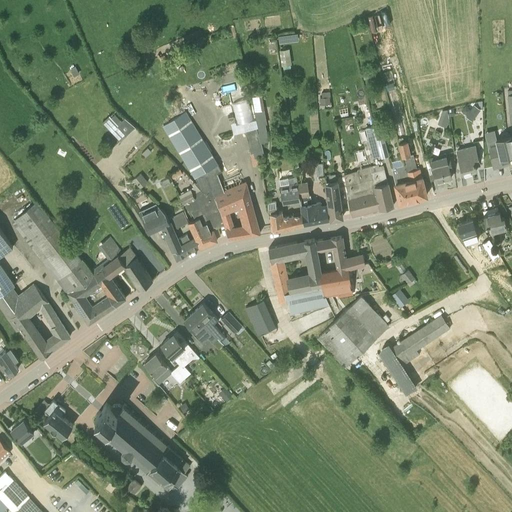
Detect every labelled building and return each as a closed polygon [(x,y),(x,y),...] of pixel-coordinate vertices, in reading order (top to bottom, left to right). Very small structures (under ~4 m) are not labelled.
[(374,33),(380,30),(373,14),(367,16),(374,33)] [(291,47),(281,48),(283,66),(293,65),(291,47)] [(271,53),(272,66),(281,65),(280,52),(271,53)] [(158,57),(162,66),(168,63),(164,55),(164,54),(159,56),(158,54),(156,55),(157,57),(158,57)] [(331,98),(330,94),(323,95),(324,104),(331,103),(331,98)] [(475,117),(481,110),(474,105),(468,112),(475,117)] [(260,140),(268,138),(265,124),(267,124),(264,110),(255,112),(256,118),(258,127),(258,133),(260,140)] [(217,196),(227,191),(221,181),(220,181),(217,174),(223,171),(223,170),(186,111),(176,117),(163,126),(195,176),(197,182),(195,183),(201,189),(204,192),(205,191),(207,196),(208,196),(217,196)] [(445,121),(448,114),(442,112),(439,119),(445,121)] [(116,125),(126,135),(133,129),(125,121),(123,119),(116,125)] [(381,154),(377,139),(373,125),(365,127),(373,157),(381,154)] [(258,133),(256,127),(244,130),(250,153),(255,152),(256,156),(264,154),(260,140),(258,133)] [(494,166),(510,162),(508,155),(511,154),(511,137),(511,135),(496,139),(497,146),(489,148),(494,166)] [(377,139),(381,154),(381,157),(389,155),(384,137),(377,139)] [(402,156),(410,154),(407,141),(399,143),(402,156)] [(463,173),(476,170),(474,162),(479,161),(477,157),(480,156),(477,145),(475,146),(457,150),(459,158),(463,173)] [(437,180),(451,177),(448,165),(451,165),(448,153),(431,157),(431,159),(434,169),(437,180)] [(406,168),(414,199),(419,198),(418,197),(427,195),(422,177),(420,168),(419,168),(417,162),(416,163),(413,154),(403,156),(405,164),(406,168)] [(378,166),(378,164),(357,169),(357,170),(344,174),(346,185),(348,192),(347,193),(352,215),(380,208),(394,205),(388,182),(385,169),(384,165),(378,166)] [(406,168),(405,164),(392,168),(400,201),(408,200),(414,199),(406,168)] [(171,175),(174,178),(182,174),(180,170),(171,175)] [(246,183),(240,171),(221,181),(227,191),(246,183)] [(140,188),(148,181),(140,173),(133,179),(140,188)] [(336,181),(335,173),(328,174),(329,182),(326,183),(331,218),(331,219),(342,217),(338,180),(336,181)] [(300,193),(298,183),(297,177),(288,178),(289,184),(281,185),(283,201),(301,199),(300,196),(300,193)] [(191,188),(191,189),(193,193),(201,189),(195,183),(195,182),(192,183),(193,187),(191,188)] [(307,182),(298,183),(300,193),(308,192),(307,182)] [(217,196),(222,211),(228,208),(239,205),(242,211),(252,208),(251,201),(246,183),(227,191),(217,196)] [(193,193),(191,189),(180,194),(185,204),(185,205),(196,200),(193,193)] [(218,218),(223,217),(221,211),(222,211),(217,196),(208,196),(207,196),(205,191),(204,192),(201,189),(193,193),(196,200),(185,205),(189,213),(192,212),(194,219),(199,217),(202,225),(207,223),(210,230),(213,229),(216,236),(220,235),(217,226),(221,224),(218,218)] [(300,193),(300,196),(301,199),(302,211),(303,215),(304,223),(329,218),(327,205),(322,206),(321,202),(311,204),(310,195),(309,192),(308,192),(300,193)] [(60,276),(82,259),(37,201),(12,220),(58,278),(60,276)] [(303,215),(302,211),(293,212),(294,216),(283,217),(283,210),(278,211),(276,201),(267,202),(269,212),(270,212),(273,230),(283,228),(295,226),(294,224),(304,223),(303,215)] [(174,251),(181,248),(178,239),(174,230),(174,229),(168,218),(166,213),(158,204),(141,211),(149,231),(162,225),(173,251),(174,251)] [(233,228),(232,225),(233,225),(228,208),(222,211),(221,211),(223,217),(229,236),(244,234),(242,226),(233,228)] [(244,234),(259,232),(252,208),(242,211),(246,224),(241,225),(242,226),(244,234)] [(182,211),(168,218),(174,229),(188,222),(182,211)] [(501,216),(500,211),(483,215),(486,225),(490,224),(491,231),(506,228),(504,216),(501,216)] [(196,237),(200,246),(201,245),(217,240),(216,236),(213,229),(210,230),(207,223),(202,225),(199,217),(194,219),(190,221),(197,237),(196,237)] [(466,241),(478,238),(472,218),(458,222),(462,235),(466,241)] [(0,255),(13,247),(0,228),(0,255)] [(196,237),(190,240),(187,234),(178,239),(181,248),(174,251),(177,259),(187,253),(200,246),(196,237)] [(125,263),(117,253),(121,250),(110,236),(109,237),(113,242),(104,249),(103,249),(103,250),(109,258),(92,271),(94,273),(101,282),(104,288),(116,304),(126,297),(109,274),(124,264),(125,263)] [(335,246),(338,269),(347,267),(365,263),(363,254),(346,258),(342,236),(330,237),(333,246),(335,246)] [(321,272),(319,259),(317,249),(315,240),(314,238),(305,240),(312,274),(321,272)] [(317,249),(325,248),(323,239),(315,240),(317,249)] [(500,256),(489,239),(482,243),(493,260),(500,256)] [(321,272),(312,274),(284,279),(279,258),(299,254),(296,242),(269,247),(271,260),(270,260),(280,303),(285,302),(285,301),(288,300),(290,314),(329,305),(324,293),(326,292),(325,289),(321,272)] [(125,263),(124,264),(126,267),(140,288),(152,280),(136,256),(125,263)] [(58,278),(68,291),(94,273),(92,271),(83,258),(82,259),(60,276),(58,278)] [(0,294),(11,287),(14,285),(0,265),(0,294)] [(353,293),(347,267),(338,269),(321,272),(325,289),(326,292),(327,294),(340,291),(341,296),(353,293)] [(408,283),(415,278),(408,269),(402,275),(408,283)] [(116,304),(104,288),(96,294),(100,300),(92,305),(85,294),(101,282),(94,273),(68,291),(89,322),(116,304)] [(22,321),(28,316),(36,310),(35,309),(41,305),(53,323),(51,324),(56,333),(63,341),(70,335),(47,300),(35,285),(25,294),(24,293),(18,297),(11,287),(0,294),(0,306),(9,320),(17,315),(22,321)] [(401,306),(410,299),(401,287),(392,293),(401,306)] [(349,307),(358,316),(370,304),(361,295),(349,307)] [(258,335),(276,327),(263,299),(245,307),(258,335)] [(219,319),(204,302),(194,311),(218,338),(220,341),(225,336),(214,324),(219,319)] [(377,336),(358,316),(349,307),(317,337),(345,368),(349,365),(348,364),(351,361),(377,336)] [(218,338),(194,311),(184,319),(194,331),(193,332),(202,342),(208,337),(213,342),(218,338)] [(234,333),(242,326),(229,311),(221,318),(234,333)] [(391,347),(403,365),(420,353),(416,349),(450,328),(441,314),(391,347)] [(46,339),(28,316),(22,321),(17,315),(9,320),(16,330),(21,327),(28,335),(26,336),(42,357),(53,348),(46,339)] [(245,329),(242,326),(235,332),(238,335),(245,329)] [(161,344),(173,357),(179,364),(182,362),(184,366),(189,362),(189,355),(187,353),(192,349),(178,332),(170,339),(168,338),(161,344)] [(403,365),(391,347),(388,343),(382,347),(379,353),(405,395),(418,387),(403,365)] [(14,362),(18,359),(10,348),(6,350),(0,354),(0,364),(0,365),(3,370),(6,368),(10,374),(18,368),(14,362)] [(157,383),(158,383),(171,371),(166,365),(167,365),(156,352),(145,362),(155,375),(153,377),(157,383)] [(182,362),(179,364),(176,368),(184,377),(190,372),(184,366),(182,362)] [(184,377),(176,368),(171,372),(179,382),(184,377)] [(227,402),(233,396),(225,386),(219,392),(227,402)] [(66,410),(54,400),(50,404),(44,400),(36,410),(42,415),(46,412),(49,414),(44,420),(63,437),(73,424),(62,415),(66,410)] [(111,407),(106,403),(101,409),(96,415),(99,417),(98,418),(98,421),(101,423),(98,427),(124,450),(122,453),(123,457),(126,461),(131,461),(133,458),(169,490),(172,487),(174,489),(177,486),(178,487),(188,475),(184,472),(190,466),(122,406),(120,404),(114,404),(111,407)] [(184,412),(189,409),(186,403),(180,406),(184,412)] [(21,441),(34,431),(24,419),(11,429),(21,441)] [(0,438),(0,459),(10,451),(0,438)] [(0,495),(14,511),(30,497),(12,477),(11,478),(5,471),(0,475),(0,495)] [(134,493),(141,485),(134,479),(128,487),(134,493)]
